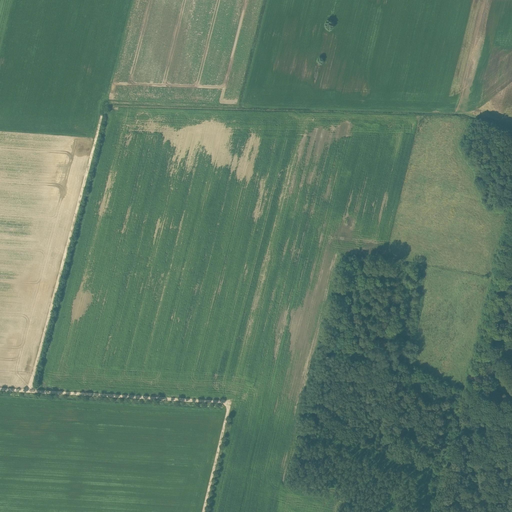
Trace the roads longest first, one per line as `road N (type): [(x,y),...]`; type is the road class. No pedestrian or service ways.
road 1 (track): [(0,389),(229,403),(203,511)]
road 2 (track): [(29,390),(102,112)]
